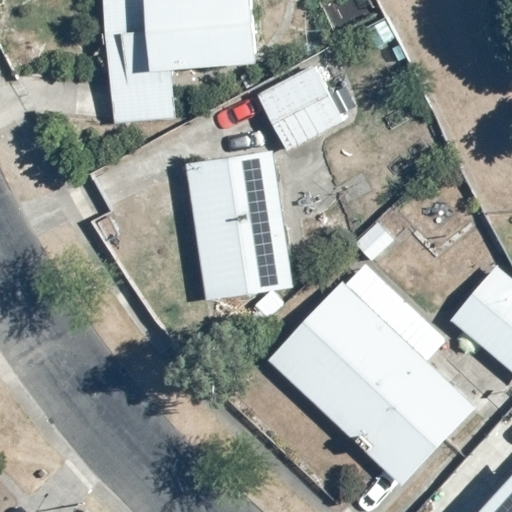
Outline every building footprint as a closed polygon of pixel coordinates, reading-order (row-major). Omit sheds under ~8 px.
[(107,0),(115,122),(168,118),(165,73),(267,66),(262,0),(107,0)] [(347,122),(318,65),(261,95),(291,151),(347,122)] [(298,287),(275,151),(190,165),(213,302),(298,287)] [(401,241),(381,219),(354,243),(374,266),(401,241)] [(448,339),(365,262),(273,361),(407,485),(478,408),(427,362),(448,339)] [(511,276),(498,265),(453,318),(511,368),(511,276)] [(511,511),(511,484),(488,511),(511,511)]
